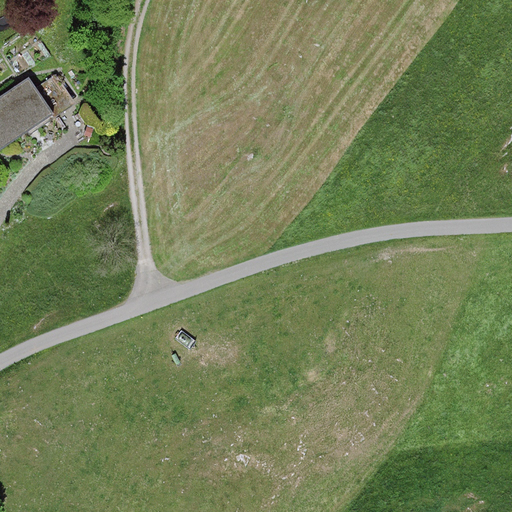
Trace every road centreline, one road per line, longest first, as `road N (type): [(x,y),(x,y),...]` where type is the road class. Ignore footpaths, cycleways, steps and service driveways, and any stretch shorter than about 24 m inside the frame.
road 1 (unclassified): [(0,364),(41,342),(302,251),(371,236),(511,224)]
road 2 (track): [(149,303),(127,58),(146,0)]
